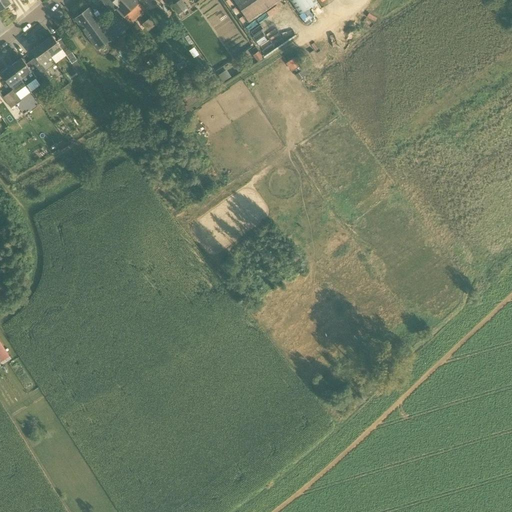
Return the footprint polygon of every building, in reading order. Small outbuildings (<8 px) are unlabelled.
[(8,0),(0,0),(0,10),(11,3),(8,0)] [(100,0),(111,13),(116,9),(117,8),(111,0),(100,0)] [(145,10),(139,3),(136,0),(111,0),(117,8),(116,9),(130,24),(145,10)] [(181,0),(180,0),(173,5),(179,14),(187,8),(181,0)] [(236,44),(244,39),(220,0),(197,0),(197,1),(230,55),(239,49),(236,44)] [(281,0),(234,0),(249,22),(281,0)] [(320,2),(318,0),(290,0),(300,15),(320,2)] [(90,8),(75,19),(98,50),(118,35),(111,25),(105,29),(90,8)] [(117,20),(126,30),(129,27),(128,26),(127,25),(120,17),(118,19),(117,20)] [(138,24),(131,29),(136,35),(143,30),(138,24)] [(263,53),(272,47),(262,32),(261,33),(256,25),(248,30),(263,53)] [(42,43),(52,56),(62,49),(52,36),(42,43)] [(51,56),(52,56),(42,43),(31,51),(43,68),(39,71),(47,82),(49,85),(52,83),(50,80),(52,78),(46,70),(56,63),(51,56)] [(78,60),(74,55),(70,49),(64,52),(72,64),(78,60)] [(253,55),(257,62),(263,58),(259,52),(253,55)] [(293,71),(303,63),(297,55),(287,63),(293,71)] [(31,60),(26,64),(22,58),(11,66),(21,79),(31,72),(41,86),(47,82),(39,71),(31,60)] [(78,60),(72,64),(75,68),(80,64),(78,60)] [(11,87),(21,79),(11,66),(1,74),(11,87)] [(306,69),(297,74),(300,78),(308,73),(306,69)] [(9,94),(17,105),(22,101),(14,90),(9,94)] [(11,108),(17,105),(9,94),(4,98),(11,108)]
